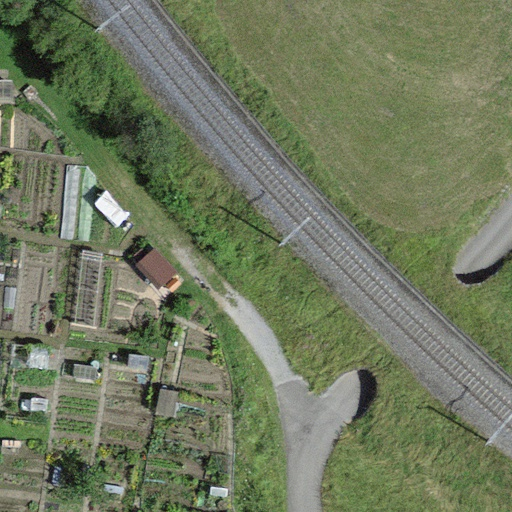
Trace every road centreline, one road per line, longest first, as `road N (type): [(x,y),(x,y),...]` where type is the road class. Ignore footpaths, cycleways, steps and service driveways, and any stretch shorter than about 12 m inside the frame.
road 1 (unclassified): [(511,222),(360,384)]
road 2 (residential): [(360,384),(317,440),(303,483),(304,511)]
